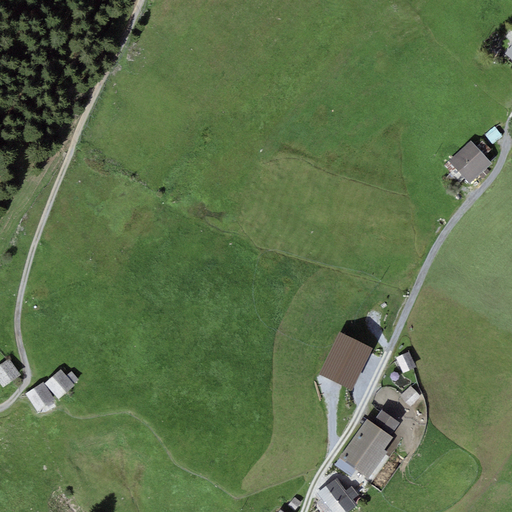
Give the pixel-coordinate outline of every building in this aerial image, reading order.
[(461,175),(469,183),(491,163),(485,156),(476,146),(471,141),(448,161),(461,175)] [(482,141),(476,146),(485,156),(491,151),(482,141)] [(461,175),(448,161),(444,166),(456,179),(461,175)] [(352,391),(373,349),(340,333),(319,375),(352,391)] [(416,368),(408,352),(396,358),(404,374),(416,368)] [(19,377),(8,361),(0,365),(0,384),(2,388),(19,377)] [(69,374),(63,367),(47,381),(61,397),(82,378),(74,370),(69,374)] [(51,400),(41,385),(24,396),(35,411),(51,400)] [(400,396),(410,406),(420,396),(410,386),(400,396)] [(372,423),(390,436),(399,424),(381,411),(372,423)] [(367,419),(339,458),(356,470),(368,479),(387,452),(384,449),(392,437),(390,436),(372,423),(367,419)] [(356,470),(339,458),(335,465),(351,476),(356,470)] [(346,491),(337,479),(316,495),(320,500),(317,503),(323,511),(327,511),(329,511),(348,511),(357,505),(353,500),(359,495),(352,486),(346,491)] [(288,506),(294,511),(301,502),(295,498),(288,506)]
